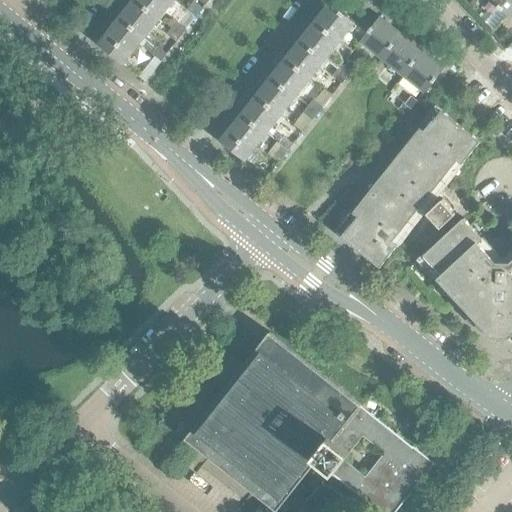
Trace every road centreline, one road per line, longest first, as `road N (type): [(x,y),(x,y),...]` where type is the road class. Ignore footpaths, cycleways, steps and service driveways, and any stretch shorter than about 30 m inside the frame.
road 1 (tertiary): [(507,410),(270,235)]
road 2 (residential): [(78,423),(270,235)]
road 3 (residential): [(187,164),(313,0)]
road 4 (tertiary): [(187,164),(69,69)]
road 5 (residential): [(186,511),(78,423)]
